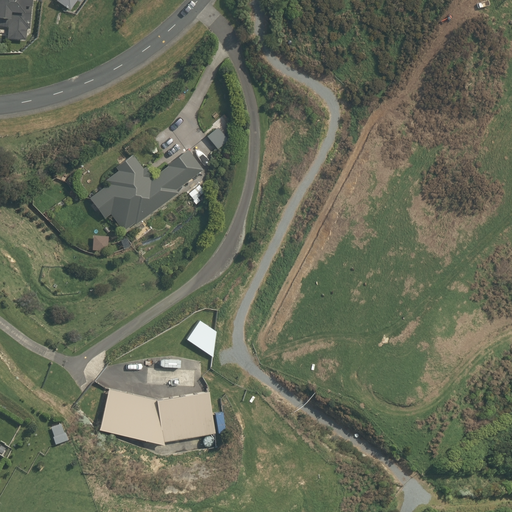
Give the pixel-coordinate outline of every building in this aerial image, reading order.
[(0,0),(0,27),(6,28),(5,41),(29,43),(32,0),(0,0)] [(56,0),(55,1),(68,10),(73,2),(77,5),(81,0),(56,0)] [(135,224),(177,193),(175,190),(202,170),(187,150),(166,165),(167,167),(150,179),(149,178),(152,176),(144,167),(142,169),(132,155),(114,167),(117,171),(105,180),(108,184),(89,198),(104,218),(110,214),(122,231),(134,223),(135,224)] [(208,326),(200,320),(187,338),(195,344),(208,326)] [(199,359),(179,357),(177,368),(198,370),(199,359)] [(98,430),(163,445),(163,442),(215,433),(208,391),(157,400),(107,388),(107,389),(98,430)] [(226,412),(216,413),(219,433),(229,432),(226,412)] [(66,423),(51,426),(55,446),(70,443),(66,423)] [(203,438),(202,440),(202,443),(203,445),(205,447),(208,448),(210,447),(213,445),(214,443),(214,440),(213,438),(210,436),(208,435),(205,436),(203,438)]
